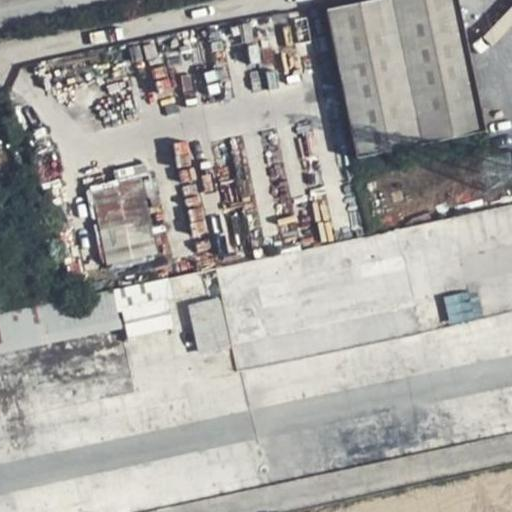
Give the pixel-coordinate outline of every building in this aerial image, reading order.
[(456,0),(384,0),(328,11),(359,158),(485,133),(456,0)] [(147,172),(90,182),(106,265),(163,254),(147,172)] [(457,245),(452,220),(400,231),(405,256),(457,245)] [(405,256),(400,231),(217,271),(234,355),(230,356),(233,374),(421,334),(413,295),(407,267),(405,256)] [(425,293),(419,264),(407,267),(413,295),(425,293)] [(0,393),(49,383),(54,410),(135,393),(114,292),(0,316),(0,393)] [(229,349),(219,300),(196,305),(202,330),(199,331),(204,354),(229,349)] [(174,332),(168,302),(123,312),(129,341),(174,332)] [(78,511),(76,486),(23,492),(25,511),(78,511)]
